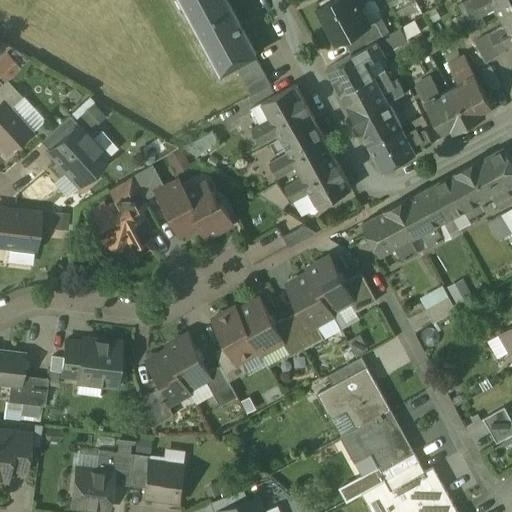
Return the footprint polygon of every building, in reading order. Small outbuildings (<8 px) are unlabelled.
[(257,53),(228,0),(184,0),(223,71),(236,64),(256,53),(257,53)] [(370,24),(357,0),(330,0),(319,7),(338,42),(345,38),(370,24)] [(472,0),(467,0),(459,5),(473,31),(487,24),(482,15),(481,16),(472,0)] [(511,0),(472,0),(481,16),(482,15),(497,6),(502,15),(511,9),(511,0)] [(511,9),(502,15),(507,24),(491,32),(501,50),(501,49),(511,43),(511,9)] [(370,24),(345,38),(353,53),(361,49),(378,39),(385,35),(377,20),(370,24)] [(385,35),(378,39),(384,51),(408,38),(402,27),(385,35)] [(491,32),(476,40),(488,60),(502,52),(501,49),(501,50),(491,32)] [(378,39),(361,49),(366,58),(376,53),(378,57),(386,53),(384,51),(378,39)] [(0,71),(10,80),(30,57),(13,42),(0,56),(0,71)] [(353,53),(328,67),(342,93),(375,75),(369,64),(366,58),(361,49),(353,53)] [(256,53),(236,64),(253,94),(272,84),(256,53)] [(465,54),(450,62),(461,83),(466,80),(465,78),(475,73),(465,54)] [(378,60),(369,64),(375,75),(383,70),(378,60)] [(388,80),(383,70),(375,75),(380,84),(388,80)] [(493,106),(476,73),(475,73),(465,78),(466,80),(461,83),(452,88),(471,123),(487,114),(484,110),(493,106)] [(375,75),(342,93),(356,118),(405,91),(399,79),(392,82),(395,86),(384,92),(380,84),(375,75)] [(432,75),(417,83),(426,100),(436,95),(437,96),(442,93),(432,75)] [(23,96),(7,79),(0,85),(0,101),(3,99),(11,107),(23,96)] [(296,84),(264,101),(272,117),(280,131),(283,136),(315,118),(296,84)] [(442,93),(437,96),(436,95),(426,100),(444,132),(452,128),(454,132),(471,123),(452,88),(442,93)] [(405,91),(356,118),(370,144),(402,126),(398,118),(393,109),(398,106),(401,113),(409,109),(408,107),(412,104),(405,91)] [(11,107),(3,99),(0,101),(0,146),(7,154),(13,148),(15,150),(18,148),(16,146),(33,131),(11,107)] [(93,104),(81,114),(89,123),(101,112),(93,104)] [(407,113),(398,118),(402,126),(412,121),(407,113)] [(70,114),(41,140),(49,149),(78,123),(70,114)] [(272,117),(253,127),(260,141),(280,131),(272,117)] [(315,118),(283,136),(290,150),(298,164),(301,170),(333,152),(315,118)] [(412,121),(402,126),(407,134),(416,129),(412,121)] [(49,149),(48,150),(58,161),(55,166),(60,172),(65,169),(79,184),(109,157),(108,156),(92,138),(78,123),(49,149)] [(402,126),(370,144),(384,170),(417,152),(416,152),(433,143),(426,130),(420,133),(422,138),(412,143),(407,134),(402,126)] [(213,130),(183,146),(197,155),(220,142),(213,130)] [(117,148),(101,131),(92,138),(108,156),(117,148)] [(511,156),(506,145),(483,157),(483,156),(470,163),(488,197),(494,194),(508,186),(511,183),(511,156)] [(290,150),(271,161),(278,175),(298,164),(290,150)] [(333,152),(301,170),(304,175),(311,189),(320,204),(352,187),(333,152)] [(152,163),(132,174),(145,198),(155,192),(165,186),(152,163)] [(470,163),(456,170),(457,171),(435,183),(453,216),(468,208),(482,200),(488,197),(470,163)] [(132,174),(108,188),(116,203),(129,196),(136,210),(147,204),(145,198),(132,174)] [(304,175),(286,185),(294,199),(311,189),(304,175)] [(165,186),(155,192),(177,234),(200,222),(185,193),(186,193),(178,179),(165,186)] [(219,202),(208,181),(186,193),(185,193),(200,222),(207,236),(234,221),(223,200),(219,202)] [(278,181),(258,192),(257,193),(283,208),(290,200),(278,181)] [(435,183),(413,195),(412,194),(399,201),(417,234),(424,231),(438,224),(453,216),(435,183)] [(511,189),(511,190),(508,186),(494,194),(503,208),(511,202),(511,189)] [(116,203),(90,216),(102,239),(127,246),(148,235),(149,234),(136,210),(129,196),(116,203)] [(482,200),(468,208),(471,214),(485,206),(482,200)] [(399,201),(386,208),(387,209),(363,221),(382,254),(397,245),(411,238),(417,234),(399,201)] [(38,213),(0,208),(0,243),(34,248),(38,213)] [(66,225),(64,209),(51,211),(53,227),(66,225)] [(511,225),(505,212),(498,216),(507,233),(511,231),(511,225)] [(498,216),(489,220),(498,238),(507,233),(498,216)] [(306,223),(284,235),(290,246),(318,231),(306,223)] [(438,224),(424,231),(431,244),(445,237),(438,224)] [(148,235),(127,246),(134,259),(155,248),(148,235)] [(411,238),(397,245),(404,259),(418,251),(411,238)] [(346,281),(332,255),(308,268),(310,271),(311,271),(332,310),(333,309),(351,299),(355,297),(346,281)] [(332,310),(311,271),(310,271),(288,284),(302,309),(311,326),(317,322),(334,313),(333,309),(332,310)] [(363,271),(346,281),(355,297),(351,299),(357,311),(378,299),(363,271)] [(468,274),(453,283),(462,301),(478,292),(468,274)] [(451,296),(428,309),(434,321),(457,309),(451,296)] [(276,322),(262,297),(239,309),(260,348),(261,352),(284,340),(285,339),(276,322)] [(260,348),(239,309),(238,306),(214,319),(229,345),(237,361),(241,358),(260,348)] [(311,326),(302,309),(289,316),(306,347),(306,348),(325,337),(317,322),(311,326)] [(289,316),(288,316),(276,322),(285,339),(284,340),(292,355),(306,347),(289,316)] [(511,326),(503,332),(511,348),(511,326)] [(366,329),(355,335),(364,350),(374,345),(366,329)] [(210,370),(189,332),(166,345),(167,348),(168,348),(189,387),(190,386),(192,390),(198,401),(214,392),(206,377),(212,374),(210,370)] [(121,341),(84,336),(83,340),(79,376),(78,380),(116,385),(122,380),(123,372),(118,366),(121,341)] [(83,340),(66,338),(61,374),(79,376),(83,340)] [(237,361),(229,345),(216,352),(222,364),(231,380),(248,370),(241,358),(237,361)] [(167,348),(145,361),(159,386),(168,403),(169,402),(192,390),(190,386),(189,387),(168,348),(167,348)] [(8,350),(0,349),(0,382),(10,384),(21,385),(22,374),(25,351),(8,349),(8,350)] [(362,355),(329,374),(334,384),(368,365),(362,355)] [(231,380),(222,364),(210,370),(212,374),(206,377),(214,392),(221,405),(239,395),(231,380)] [(334,384),(319,392),(330,412),(345,403),(357,426),(391,408),(368,365),(334,384)] [(49,377),(22,374),(21,385),(10,384),(8,400),(45,405),(49,377)] [(159,386),(142,396),(152,426),(175,414),(169,402),(168,403),(159,386)] [(511,416),(506,405),(485,417),(498,441),(511,433),(511,416)] [(415,451),(391,408),(357,426),(342,435),(353,454),(368,446),(381,469),(415,451)] [(13,432),(0,429),(0,465),(1,465),(8,466),(13,432)] [(29,434),(13,432),(8,466),(25,468),(29,434)] [(133,452),(99,448),(96,469),(112,472),(111,482),(129,484),(133,452)] [(415,451),(381,469),(386,479),(420,460),(415,451)] [(150,454),(133,452),(129,484),(145,486),(149,460),(150,454)] [(149,460),(145,486),(144,494),(181,498),(185,464),(149,460)] [(420,460),(386,479),(392,489),(426,470),(420,460)] [(426,470),(392,489),(386,479),(365,490),(377,511),(396,511),(411,504),(415,511),(450,511),(458,508),(434,466),(426,470)] [(96,469),(76,467),(73,498),(78,504),(108,507),(111,482),(112,472),(96,469)] [(210,483),(214,494),(234,487),(230,476),(210,483)] [(245,487),(212,500),(216,511),(223,511),(223,509),(250,498),(245,487)] [(250,498),(223,509),(223,511),(263,511),(257,495),(250,498)]
